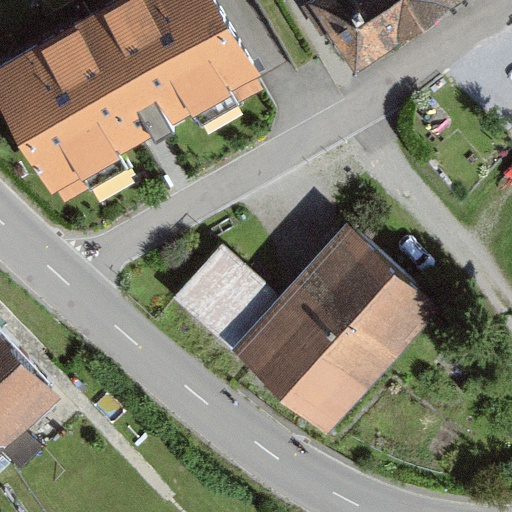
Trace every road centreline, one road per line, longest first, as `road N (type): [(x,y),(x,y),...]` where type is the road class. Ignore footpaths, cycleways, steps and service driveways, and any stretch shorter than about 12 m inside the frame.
road 1 (residential): [(56,286),(511,10)]
road 2 (tertiary): [(56,286),(288,464),(358,500),(404,511)]
